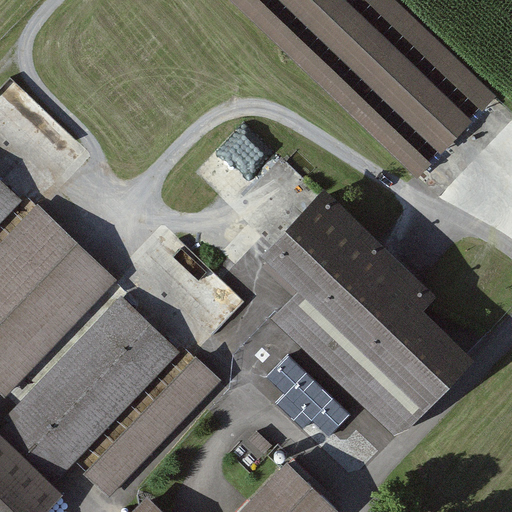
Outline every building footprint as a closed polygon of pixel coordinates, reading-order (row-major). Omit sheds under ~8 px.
[(432,160),(262,0),(231,0),(417,176),(432,160)] [(472,117),(349,0),(283,0),(441,150),(472,117)] [(495,94),(396,0),(369,0),(483,108),(495,94)] [(0,511),(42,511),(64,489),(55,480),(182,348),(123,291),(0,419),(0,224),(24,199),(0,175),(0,511)] [(439,290),(326,182),(262,248),(301,285),(271,315),(396,433),(475,350),(426,304),(439,290)] [(118,277),(38,202),(0,241),(0,388),(6,394),(118,277)] [(267,395),(303,428),(313,417),(334,436),(353,415),(278,346),(258,367),(277,385),(267,395)] [(224,377),(197,352),(87,469),(114,494),(224,377)] [(230,511),(335,511),(341,506),(288,454),(230,511)] [(168,511),(148,492),(128,511),(168,511)]
